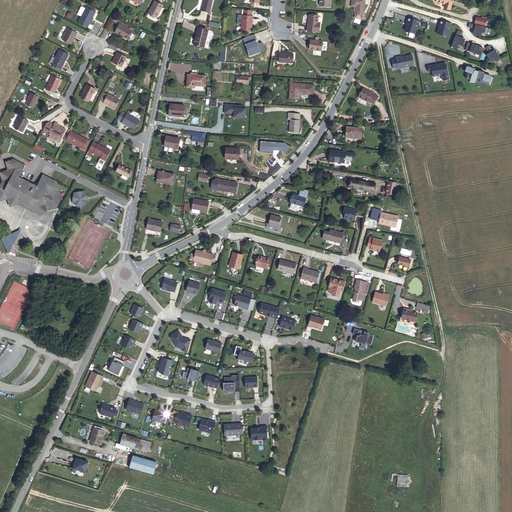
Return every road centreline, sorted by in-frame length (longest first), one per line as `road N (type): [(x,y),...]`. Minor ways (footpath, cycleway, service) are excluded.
road 1 (track): [(369,30),(439,325)]
road 2 (tertiary): [(217,225),(310,142),(383,0)]
road 3 (residential): [(162,312),(132,378),(165,395),(222,408),(271,406),(267,342)]
road 4 (tertiary): [(13,511),(120,283)]
road 5 (residential): [(403,281),(217,225)]
road 6 (residential): [(145,143),(66,103),(91,46)]
road 7 (residential): [(179,0),(145,143)]
road 8 (residential): [(145,143),(123,265)]
